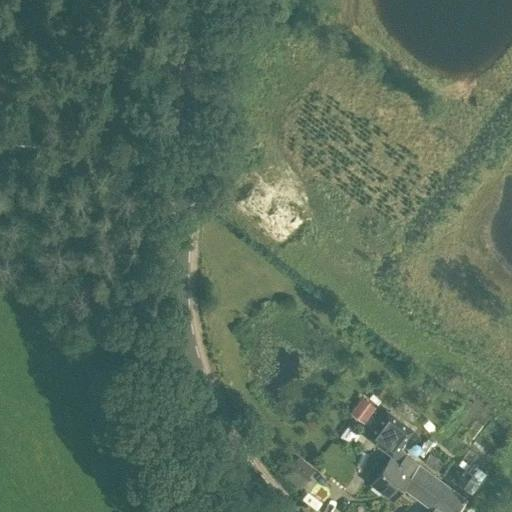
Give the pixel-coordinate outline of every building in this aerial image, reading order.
[(376,405),(362,395),(349,413),(363,422),(376,405)] [(400,448),(413,429),(385,408),(364,436),(390,456),(392,457),(400,448)] [(374,461),(366,472),(367,478),(371,481),(370,482),(391,498),(401,486),(409,475),(418,463),(405,454),(406,452),(400,448),(392,457),(390,456),(384,464),(379,460),(374,461)] [(430,453),(423,462),(435,470),(441,461),(430,453)] [(457,511),(456,511),(466,499),(418,463),(409,475),(401,486),(433,510),(431,511),(457,511)] [(471,494),(481,480),(472,474),(462,487),(471,494)]
